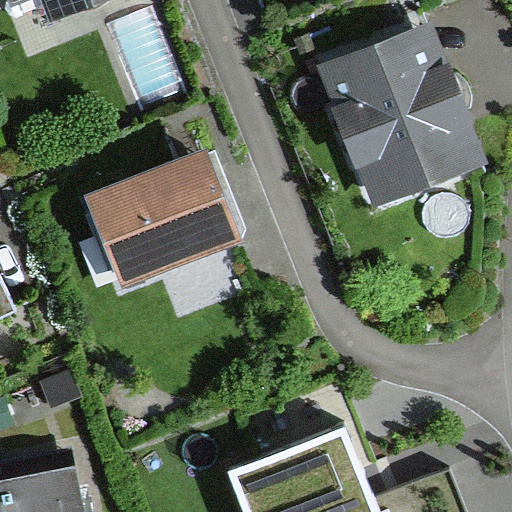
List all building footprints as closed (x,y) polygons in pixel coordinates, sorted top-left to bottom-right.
[(46,0),(51,13),(83,0),(46,0)] [(442,22),(328,63),(381,207),(495,165),(442,22)] [(163,44),(131,52),(139,86),(172,78),(163,44)] [(205,134),(85,183),(123,275),(243,225),(205,134)] [(0,329),(29,315),(0,256),(0,329)] [(346,407),(227,453),(250,511),(469,511),(450,463),(379,491),(346,407)] [(96,511),(84,449),(0,466),(0,511),(96,511)]
